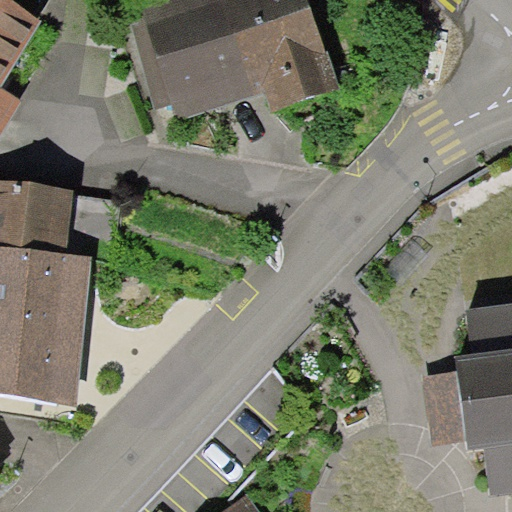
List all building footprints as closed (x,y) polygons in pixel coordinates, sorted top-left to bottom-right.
[(141,30),(167,119),(266,90),(273,114),(331,97),(304,0),(243,0),(229,4),(141,30)] [(0,98),(0,75),(31,27),(0,8),(0,124),(12,105),(0,98)] [(0,250),(52,256),(59,190),(0,183),(0,250)] [(0,404),(38,409),(43,355),(75,358),(85,260),(52,256),(0,250),(0,404)] [(467,444),(472,497),(511,492),(511,301),(453,309),(458,356),(427,359),(431,403),(436,447),(467,444)] [(259,511),(247,494),(217,511),(259,511)]
